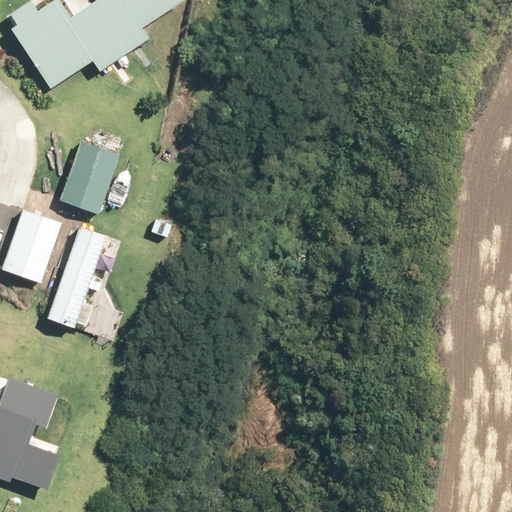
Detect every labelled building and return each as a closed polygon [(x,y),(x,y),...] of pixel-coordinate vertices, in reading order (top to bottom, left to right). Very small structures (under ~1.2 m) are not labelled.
[(34,0),(14,13),(21,24),(16,28),(28,47),(54,88),(96,60),(103,70),(153,38),(146,27),(187,0),(99,0),(75,16),(64,0),(57,0),(42,10),(35,0),(34,0)] [(102,213),(123,152),(85,138),(63,199),(102,213)] [(44,281),(64,220),(24,207),(4,268),(44,281)] [(110,233),(82,223),(49,318),(77,328),(80,320),(90,323),(96,304),(87,300),(110,233)] [(84,399),(93,371),(76,366),(67,394),(84,399)] [(0,471),(11,475),(13,471),(49,483),(62,446),(31,436),(35,422),(47,426),(59,390),(7,373),(0,394),(0,471)]
